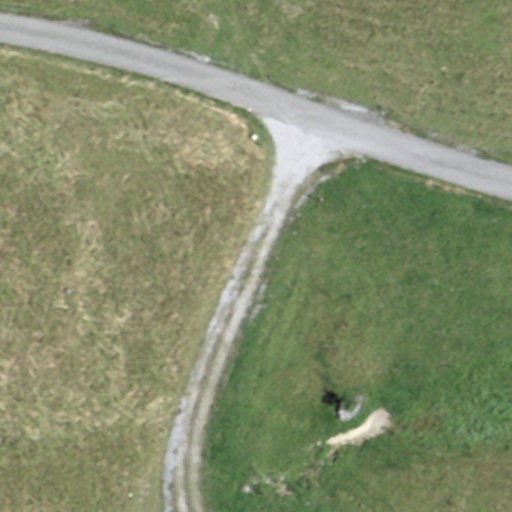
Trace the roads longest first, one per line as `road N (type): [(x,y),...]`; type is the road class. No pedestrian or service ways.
road 1 (track): [(314,118),(193,400),(179,485),(185,511)]
road 2 (track): [(314,118),(198,76),(0,28)]
road 3 (track): [(511,183),(314,118)]
